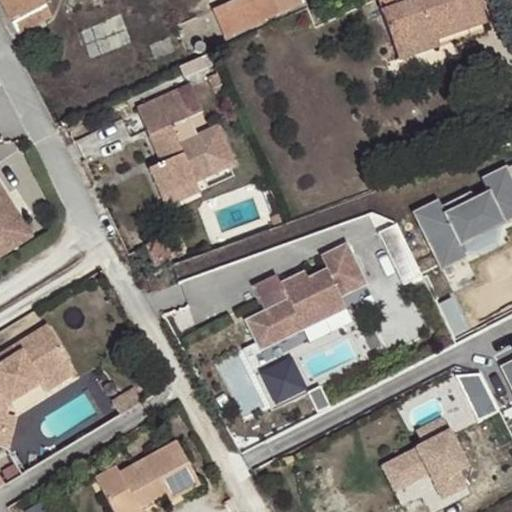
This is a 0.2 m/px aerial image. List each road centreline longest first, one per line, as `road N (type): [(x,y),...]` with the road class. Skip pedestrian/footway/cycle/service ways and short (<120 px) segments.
road 1 (residential): [(0,497),(184,386)]
road 2 (residential): [(97,229),(0,52)]
road 3 (residential): [(184,386),(110,253)]
road 4 (residential): [(253,511),(184,386)]
road 5 (residential): [(110,253),(0,320)]
